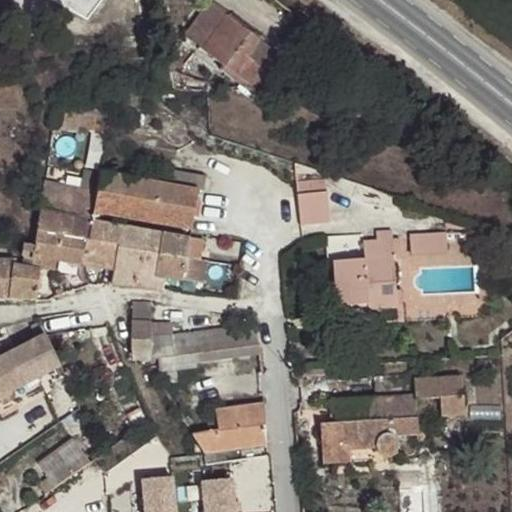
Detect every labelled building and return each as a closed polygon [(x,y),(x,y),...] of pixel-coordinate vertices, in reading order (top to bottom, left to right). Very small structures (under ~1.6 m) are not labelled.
[(248,57),(259,41),(209,3),(184,36),(223,66),(220,70),(239,85),(236,89),(262,109),(270,100),(267,96),(279,80),(248,57)] [(290,65),(259,41),(248,57),(279,80),(290,65)] [(158,62),(159,73),(171,73),(175,73),(173,59),(158,62)] [(171,73),(159,73),(162,90),(174,90),(171,73)] [(111,128),(112,110),(55,103),(52,125),(81,128),(82,124),(111,128)] [(172,184),(101,172),(96,192),(93,214),(189,230),(198,189),(203,190),(205,177),(174,171),(172,184)] [(93,214),(96,192),(58,186),(56,195),(43,192),(38,227),(35,246),(24,244),(21,257),(25,260),(32,261),(32,268),(41,269),(54,270),(56,260),(83,265),(86,242),(89,241),(92,222),(93,214)] [(298,196),(300,225),(330,224),(328,193),(298,196)] [(187,238),(92,222),(89,241),(86,242),(83,265),(112,270),(111,285),(162,291),(163,279),(203,285),(207,260),(185,257),(187,238)] [(376,242),(392,240),(391,231),(376,232),(376,242)] [(450,263),(449,231),(409,233),(411,265),(450,263)] [(399,241),(392,240),(376,242),(363,243),(365,260),(333,262),(338,308),(367,306),(368,311),(396,309),(392,252),(399,251),(399,241)] [(0,298),(36,300),(41,269),(32,268),(16,265),(15,260),(0,259),(0,298)] [(196,363),(261,354),(251,325),(172,336),(170,323),(152,325),(151,302),(133,302),(131,323),(133,362),(157,361),(160,381),(177,380),(176,371),(197,368),(196,363)] [(47,338),(45,334),(0,357),(0,398),(60,366),(47,338)] [(349,444),(350,451),(375,449),(378,452),(381,455),(388,457),(394,454),(396,448),(395,442),(392,437),(419,435),(415,400),(439,398),(441,418),(464,416),(461,376),(414,380),(413,375),(374,379),(376,397),(328,401),(329,415),(334,415),(335,424),(330,423),(319,425),(321,446),(349,444)] [(202,454),(266,446),(262,404),(215,410),(216,417),(206,418),(208,432),(190,434),(202,454)] [(46,494),(89,463),(72,440),(39,464),(48,479),(40,486),(46,494)] [(350,463),(350,451),(349,444),(321,446),(323,464),(350,463)] [(170,511),(168,478),(128,481),(129,511),(170,511)] [(229,511),(228,481),(187,484),(189,511),(229,511)]
